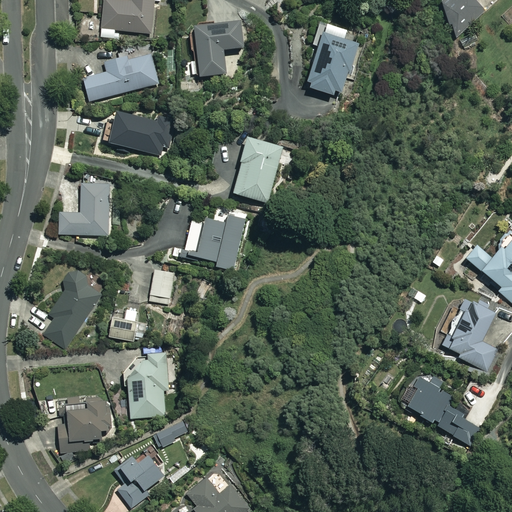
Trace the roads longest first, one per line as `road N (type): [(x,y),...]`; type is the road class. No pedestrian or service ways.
road 1 (residential): [(44,0),(43,101),(25,177)]
road 2 (residential): [(25,177),(11,0)]
